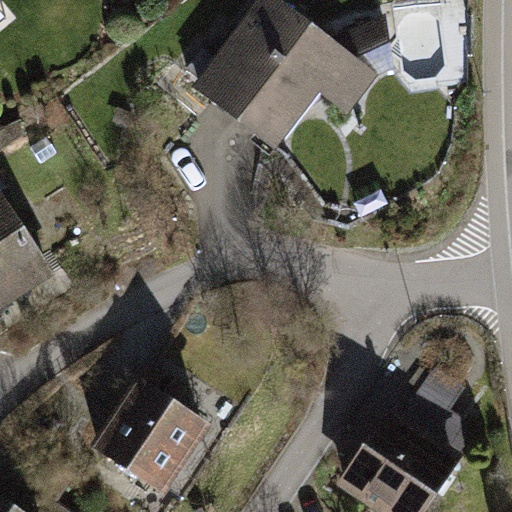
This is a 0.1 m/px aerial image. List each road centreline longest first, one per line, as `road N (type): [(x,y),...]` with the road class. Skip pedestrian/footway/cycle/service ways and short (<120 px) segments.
road 1 (residential): [(375,305),(288,269),(233,273),(46,369),(0,411)]
road 2 (residential): [(375,305),(370,358),(268,511)]
road 3 (residential): [(511,282),(375,305)]
